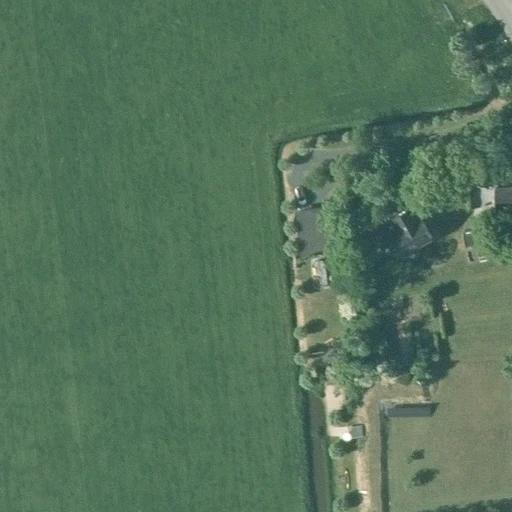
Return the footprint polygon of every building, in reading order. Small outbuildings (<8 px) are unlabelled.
[(511,207),(511,186),(496,187),(496,208),(511,207)] [(329,204),(312,206),(316,238),(333,236),(329,204)] [(419,214),(419,215),(413,204),(390,216),(379,221),(385,233),(399,256),(433,238),(419,214)] [(466,247),(486,243),(483,228),(463,232),(466,247)] [(362,425),(351,426),(352,437),(363,436),(362,425)]
